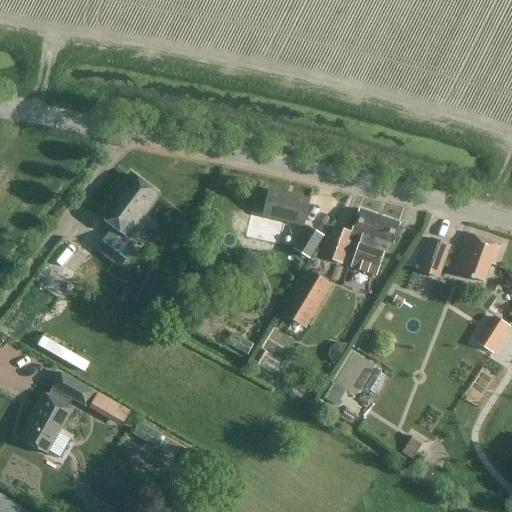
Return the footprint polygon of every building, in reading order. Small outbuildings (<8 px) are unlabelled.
[(153,192),(131,175),(100,215),(127,235),(149,206),(145,203),(153,192)] [(262,217),(303,226),(309,199),(268,190),(262,217)] [(384,252),(389,254),(400,224),(358,209),(350,234),(360,238),(350,267),(376,275),(384,252)] [(293,249),(309,258),(322,236),(307,227),(293,249)] [(490,264),(494,265),(501,245),(467,233),(453,271),(484,282),(490,264)] [(97,250),(119,266),(131,251),(109,234),(97,250)] [(330,259),(345,261),(347,240),(332,238),(330,259)] [(438,278),(450,246),(430,238),(418,270),(438,278)] [(64,240),(50,262),(60,267),(73,246),(64,240)] [(0,326),(0,331),(18,345),(66,281),(46,266),(0,326)] [(327,285),(308,274),(283,314),(301,325),(327,285)] [(165,277),(159,287),(170,294),(176,284),(165,277)] [(73,399),(85,406),(93,392),(60,373),(47,395),(44,393),(26,424),(28,425),(20,439),(46,454),(72,409),(68,407),(73,399)] [(337,405),(346,390),(333,382),(323,398),(337,405)] [(94,404),(124,422),(130,411),(100,394),(94,404)]
